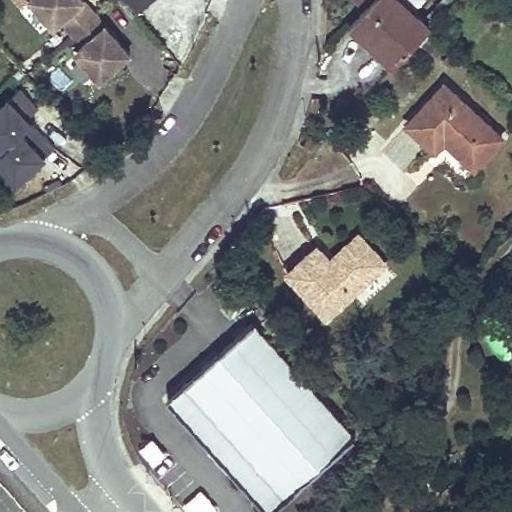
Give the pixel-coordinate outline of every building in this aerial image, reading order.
[(97,80),(128,54),(81,0),(28,0),(52,27),(59,21),(81,45),(73,52),(97,80)] [(126,0),(137,12),(149,0),(126,0)] [(428,28),(397,0),(371,0),(363,9),(353,20),(361,29),(357,33),(393,65),(411,46),(428,28)] [(353,0),(363,9),(371,0),(353,0)] [(502,136),(445,84),(409,123),(437,148),(445,139),(450,134),(457,140),(452,145),(474,166),(502,136)] [(16,89),(0,103),(0,148),(1,150),(29,122),(25,118),(35,108),(16,89)] [(29,122),(1,150),(0,150),(0,169),(14,183),(52,146),(29,122)] [(450,134),(445,139),(452,145),(457,140),(450,134)] [(384,262),(356,233),(345,243),(359,257),(364,253),(378,268),(384,262)] [(359,257),(345,243),(336,252),(340,256),(335,260),(332,256),(319,243),(285,275),(325,317),(378,268),(364,253),(359,257)] [(354,435),(253,321),(169,397),(268,511),(354,435)] [(151,435),(140,448),(156,461),(167,449),(151,435)]
